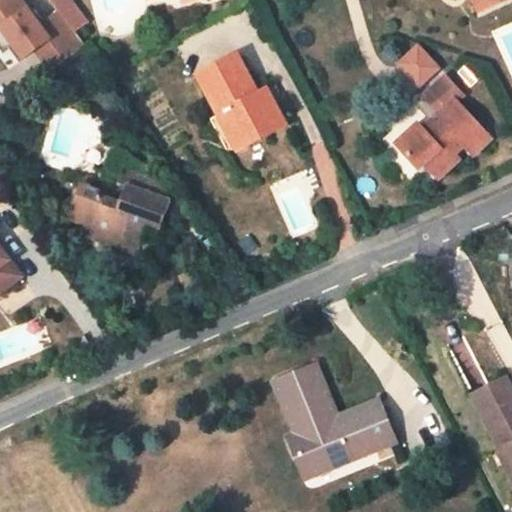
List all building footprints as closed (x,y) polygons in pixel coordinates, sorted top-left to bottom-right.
[(69,25),(59,11),(39,25),(22,1),(22,0),(0,0),(0,29),(2,28),(13,43),(8,47),(9,48),(19,61),(36,49),(40,46),(55,67),(84,46),(74,32),(69,25)] [(74,32),(86,23),(81,16),(71,3),(69,0),(51,0),(59,11),(69,25),(74,32)] [(507,0),(473,0),(480,12),(507,0)] [(2,28),(0,29),(0,49),(2,53),(9,48),(8,47),(13,43),(2,28)] [(40,46),(36,49),(51,70),(55,67),(40,46)] [(256,94),(235,56),(198,76),(219,115),(228,110),(248,146),(286,125),(272,100),(263,105),(256,94)] [(491,139),(456,101),(463,94),(445,75),(422,96),(438,113),(423,127),(418,123),(396,144),(419,168),(423,164),(437,178),(458,159),(454,154),(463,146),(472,156),(491,139)] [(263,105),(272,100),(266,89),(256,94),(263,105)] [(228,110),(219,115),(239,150),(248,146),(228,110)] [(118,182),(126,185),(145,192),(149,179),(123,169),(118,182)] [(158,232),(168,201),(145,192),(126,185),(118,205),(97,197),(87,226),(113,236),(110,245),(134,254),(136,246),(151,250),(154,241),(139,237),(143,227),(158,232)] [(83,235),(110,245),(113,236),(87,226),(83,235)] [(154,241),(158,232),(143,227),(139,237),(154,241)] [(0,290),(20,276),(0,247),(0,290)] [(289,436),(297,455),(308,450),(317,474),(393,442),(380,410),(340,427),(336,418),(314,365),(275,382),(296,434),(289,436)] [(511,391),(506,379),(473,394),(503,454),(500,456),(511,479),(511,391)] [(340,427),(380,410),(376,402),(336,418),(340,427)] [(308,450),(297,455),(306,479),(317,474),(308,450)]
